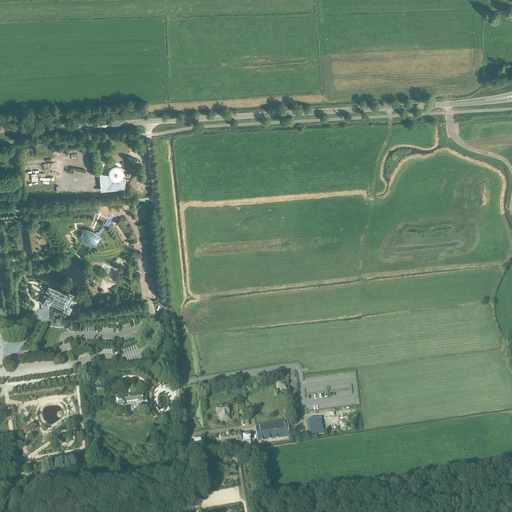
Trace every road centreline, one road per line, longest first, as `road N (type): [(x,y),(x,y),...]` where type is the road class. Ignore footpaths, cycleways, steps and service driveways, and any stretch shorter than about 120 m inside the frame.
road 1 (unclassified): [(148,134),(195,511)]
road 2 (secondary): [(149,122),(468,103)]
road 3 (unknown): [(0,354),(2,372),(125,355),(148,341),(149,307)]
road 4 (track): [(365,292),(361,273),(390,108)]
road 5 (track): [(153,199),(0,211)]
road 6 (unknown): [(0,326),(149,307)]
road 7 (secondary): [(0,130),(149,122)]
road 8 (unknown): [(297,384),(348,381),(353,390),(300,402)]
